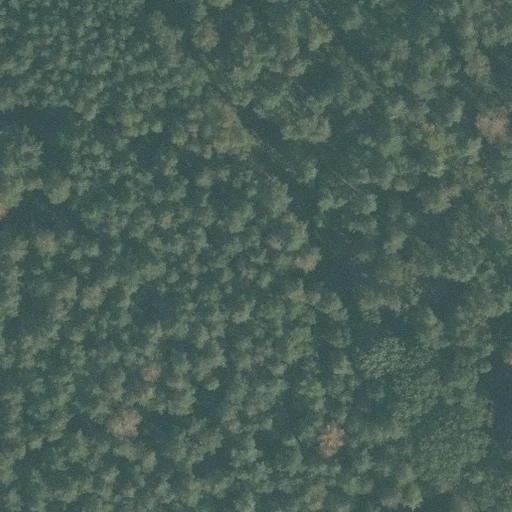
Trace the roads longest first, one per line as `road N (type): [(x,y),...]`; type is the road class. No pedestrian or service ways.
road 1 (track): [(488,511),(166,0)]
road 2 (track): [(336,271),(511,160)]
